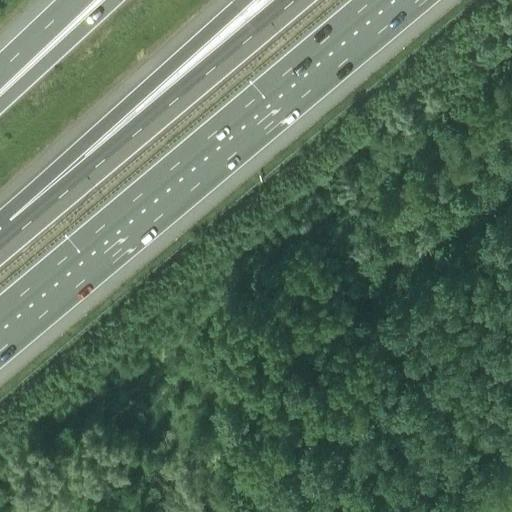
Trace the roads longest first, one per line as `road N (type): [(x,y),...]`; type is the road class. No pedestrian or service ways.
road 1 (motorway): [(0,330),(391,0)]
road 2 (motorway): [(291,0),(17,229)]
road 3 (motorway): [(241,0),(17,229)]
road 4 (motorway): [(111,0),(0,99)]
